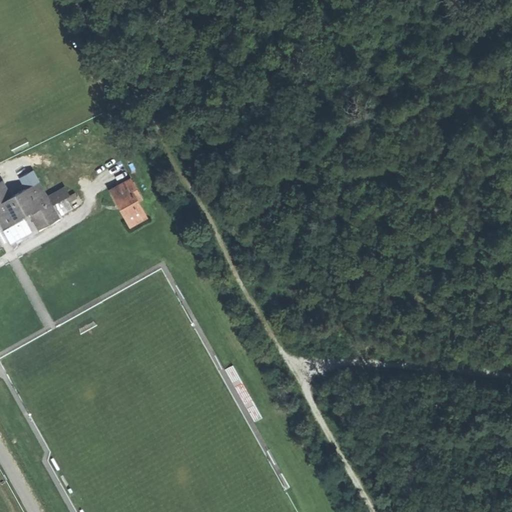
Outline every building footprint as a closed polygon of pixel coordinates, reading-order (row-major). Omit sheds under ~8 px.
[(135,217),(139,223),(147,218),(138,202),(134,196),(139,193),(130,179),(109,191),(127,222),(135,217)] [(5,181),(0,183),(0,221),(5,230),(32,216),(39,231),(59,221),(39,181),(13,195),(5,181)] [(56,202),(62,214),(72,208),(65,197),(56,202)] [(131,227),(139,223),(135,217),(127,222),(131,227)] [(10,241),(5,230),(0,232),(0,238),(3,245),(10,241)]
